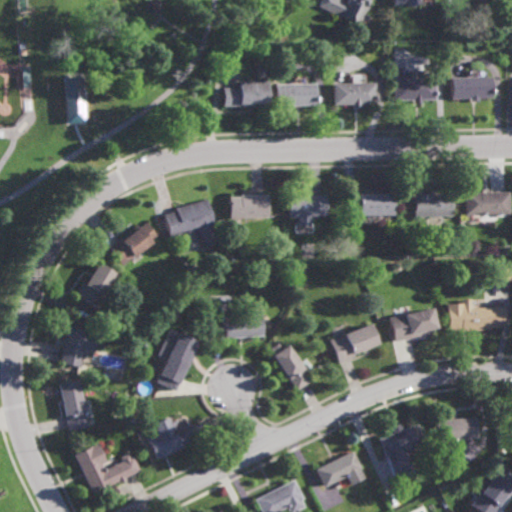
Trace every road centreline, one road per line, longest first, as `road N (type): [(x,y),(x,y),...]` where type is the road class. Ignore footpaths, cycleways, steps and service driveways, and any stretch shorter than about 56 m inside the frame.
road 1 (residential): [(511,147),(190,156),(129,178),(91,203),(36,271),(15,340),(21,427),(58,511)]
road 2 (residential): [(138,511),(366,397),(437,376),(511,375)]
